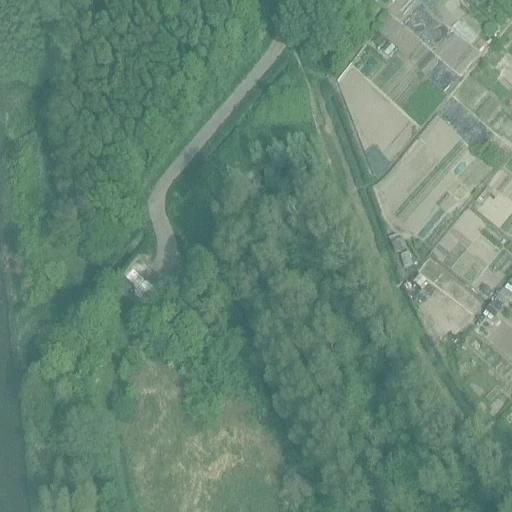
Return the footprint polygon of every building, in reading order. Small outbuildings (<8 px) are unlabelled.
[(375,35),(369,42),(378,49),(383,42),(375,35)] [(399,243),(390,246),(393,254),(402,251),(399,243)] [(146,268),(159,254),(150,246),(138,261),(146,268)] [(153,263),(141,278),(151,287),(163,271),(153,263)] [(133,288),(125,281),(120,288),(126,294),(133,288)] [(491,306),(485,313),(493,320),(500,313),(491,306)]
